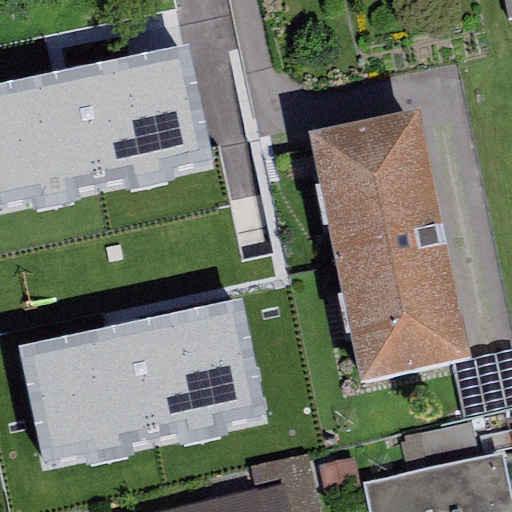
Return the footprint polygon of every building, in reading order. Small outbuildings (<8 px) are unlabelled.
[(187,45),(0,85),(0,204),(28,199),(30,210),(80,200),(77,188),(121,178),(124,191),(176,180),(173,169),(213,160),(187,45)] [(418,122),(307,145),(359,394),(470,371),(418,122)] [(240,301),(17,349),(42,463),(80,455),(83,467),(132,456),(130,444),(173,434),(176,447),(228,436),(226,425),(265,416),(240,301)] [(511,511),(501,460),(363,488),(367,511),(511,511)] [(287,511),(283,490),(182,511),(287,511)]
